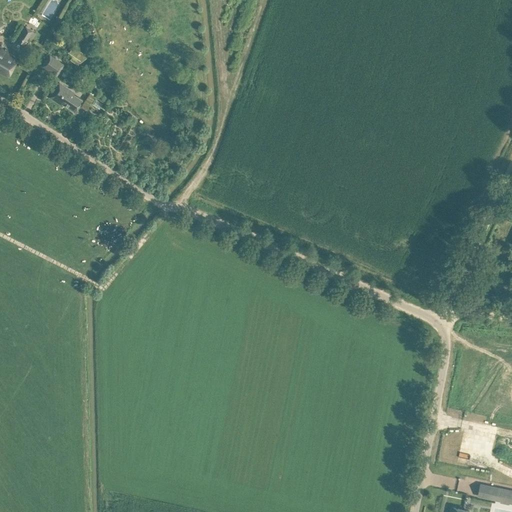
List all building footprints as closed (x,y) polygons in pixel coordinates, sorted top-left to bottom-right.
[(16,40),(23,45),(32,31),(25,26),(16,40)] [(6,53),(7,52),(0,48),(0,71),(8,76),(13,67),(17,59),(6,53)] [(69,52),(80,60),(84,53),(77,49),(76,51),(72,48),(69,52)] [(42,66),(56,76),(64,64),(50,54),(42,66)] [(58,100),(74,111),(81,100),(70,92),(71,90),(59,82),(51,94),(49,97),(56,101),(58,100)] [(86,97),(91,101),(95,96),(89,93),(86,97)] [(511,379),(508,378),(490,462),(511,467),(511,379)] [(463,498),(468,500),(471,489),(466,487),(463,498)] [(511,511),(511,498),(509,498),(499,496),(495,511),(511,511)]
